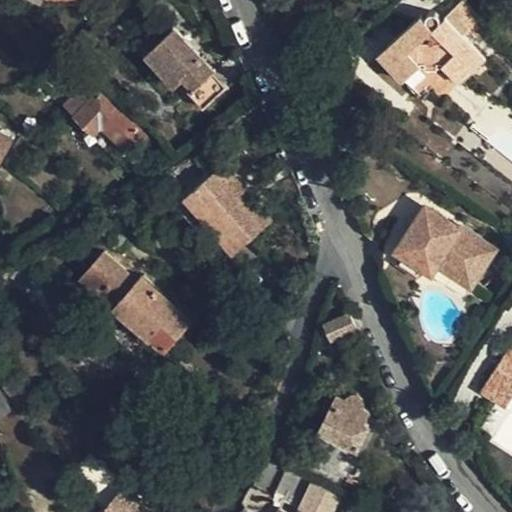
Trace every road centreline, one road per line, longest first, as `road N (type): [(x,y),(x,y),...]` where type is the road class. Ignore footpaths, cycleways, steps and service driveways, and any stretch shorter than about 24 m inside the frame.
road 1 (residential): [(344,245),(423,414),(489,511)]
road 2 (residential): [(344,245),(324,272),(286,407),(226,511)]
road 3 (residential): [(236,0),(344,245)]
